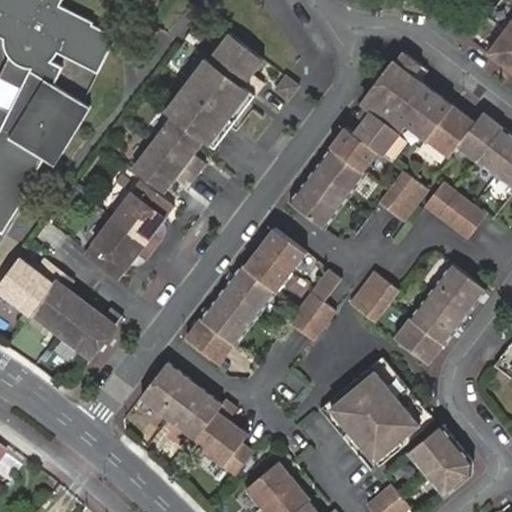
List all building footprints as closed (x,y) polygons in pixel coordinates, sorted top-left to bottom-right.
[(0,0),(0,224),(12,230),(36,192),(34,190),(56,155),(66,162),(100,107),(93,103),(125,37),(101,25),(102,23),(67,6),(70,0),(0,0)] [(511,19),(488,51),(511,69),(511,19)] [(254,73),(265,59),(231,33),(211,58),(208,56),(167,110),(170,112),(131,164),(165,189),(176,175),(188,184),(205,161),(194,152),(204,138),(216,147),(265,82),(254,73)] [(405,51),(291,201),(326,228),(368,172),(365,170),(380,150),(394,160),(411,138),(423,148),(429,140),(451,157),(460,146),(511,185),(511,132),(484,111),(476,121),(421,79),(429,69),(405,51)] [(288,76),(287,75),(276,89),(289,99),(299,85),(288,76)] [(407,170),(382,202),(406,220),(430,188),(407,170)] [(174,203),(140,177),(84,251),(117,277),(137,251),(146,258),(163,234),(155,228),(174,203)] [(445,181),(427,204),(470,237),(488,214),(445,181)] [(0,249),(12,230),(0,224),(0,249)] [(247,265),(244,262),(187,338),(220,364),(235,344),(236,345),(308,251),(276,227),(247,265)] [(23,254),(0,284),(0,289),(31,313),(33,311),(93,358),(124,317),(111,308),(105,316),(69,287),(76,279),(47,256),(38,268),(23,254)] [(454,263),(397,338),(431,364),(446,345),(447,345),(489,289),(454,263)] [(352,285),(331,268),(290,322),(314,340),(337,310),(334,308),(352,285)] [(401,291),(377,272),(353,305),(376,322),(401,291)] [(511,342),(495,365),(511,377),(511,342)] [(387,360),(324,412),(359,455),(366,449),(383,470),(439,423),(387,360)] [(169,362),(141,397),(196,438),(193,441),(237,475),(254,451),(243,442),(250,433),(230,419),(238,407),(226,398),(222,403),(169,362)] [(413,455),(447,495),(473,473),(475,461),(447,427),(413,455)] [(248,488),(267,511),(337,511),(335,509),(331,511),(319,511),(311,501),(313,499),(281,461),(248,488)] [(394,483),(368,504),(374,511),(405,511),(412,506),(394,483)]
